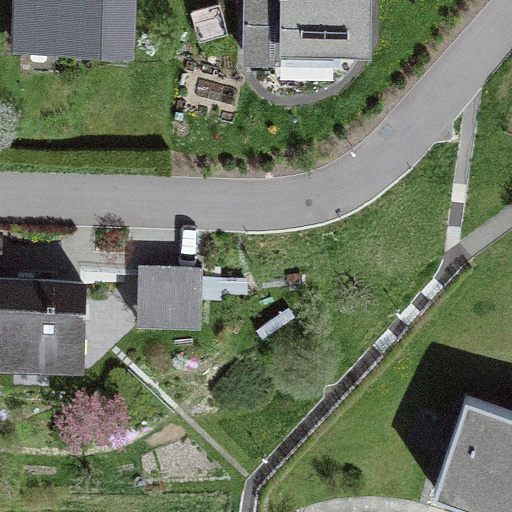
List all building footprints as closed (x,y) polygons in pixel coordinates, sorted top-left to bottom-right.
[(129,0),(19,0),(18,41),(128,45),(129,0)] [(367,0),(247,0),(247,57),(334,59),(335,41),(367,42),(367,0)] [(511,104),(503,131),(511,134),(511,104)] [(137,320),(200,322),(202,267),(138,265),(137,320)] [(0,276),(0,354),(79,357),(82,279),(0,276)] [(511,511),(511,410),(466,395),(434,488),(506,511),(511,511)]
